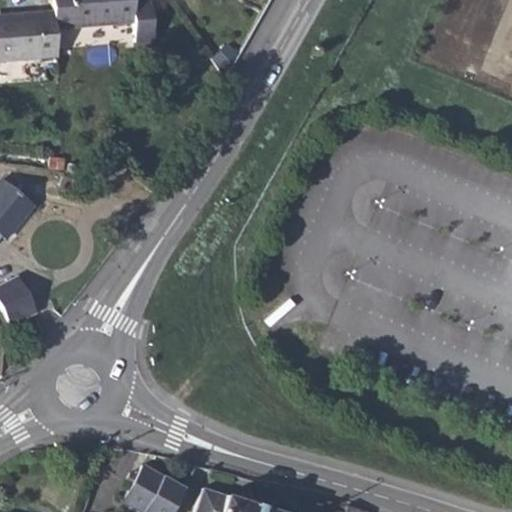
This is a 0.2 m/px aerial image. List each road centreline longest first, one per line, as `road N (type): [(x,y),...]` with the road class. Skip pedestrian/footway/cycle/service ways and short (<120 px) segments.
road 1 (secondary): [(97,353),(113,314),(238,123),(306,0)]
road 2 (secondary): [(432,511),(176,435),(112,406)]
